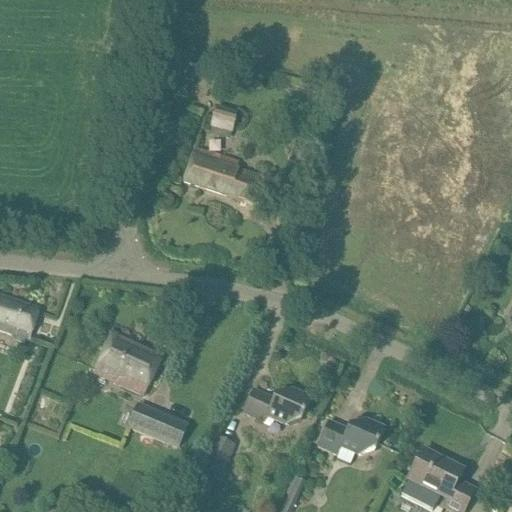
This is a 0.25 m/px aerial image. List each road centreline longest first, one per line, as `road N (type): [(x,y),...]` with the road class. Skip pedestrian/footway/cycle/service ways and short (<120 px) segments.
road 1 (residential): [(511,403),(317,311),(119,269)]
road 2 (unclassified): [(119,269),(165,0)]
